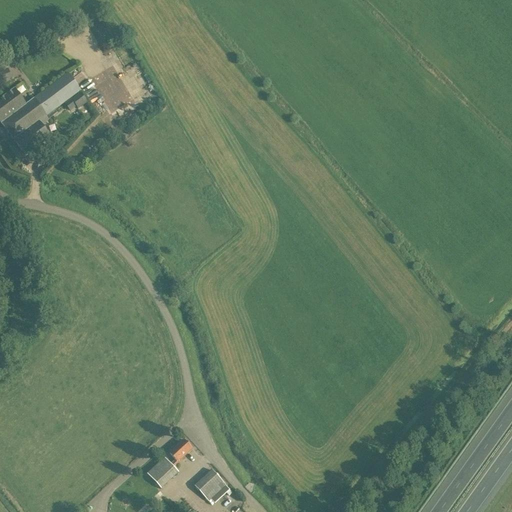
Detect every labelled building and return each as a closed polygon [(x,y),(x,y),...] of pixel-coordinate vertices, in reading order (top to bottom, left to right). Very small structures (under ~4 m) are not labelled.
[(0,123),(13,141),(46,117),(80,91),(67,73),(26,106),(13,91),(0,100),(0,123)] [(78,110),(79,109),(87,103),(80,93),(71,100),(75,107),(78,110)] [(75,107),(71,100),(65,105),(70,111),(75,107)] [(48,120),(46,117),(13,141),(25,157),(50,138),(41,125),(48,120)] [(192,449),(184,440),(169,454),(175,461),(170,465),(164,458),(147,474),(160,490),(178,473),(174,468),(180,463),(178,461),(192,449)] [(210,500),(225,486),(212,471),(194,487),(208,502),(210,500)] [(229,491),(225,486),(210,500),(214,504),(229,491)]
